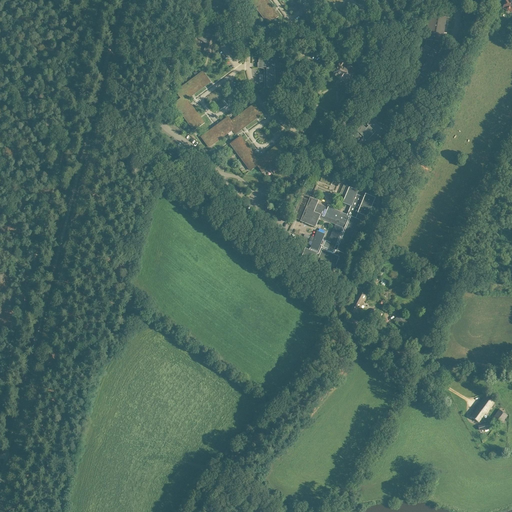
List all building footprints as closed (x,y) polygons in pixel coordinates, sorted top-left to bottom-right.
[(231,11),(232,1),(225,0),(207,0),(206,9),(218,11),(219,9),(231,11)] [(250,0),(251,0),(255,4),(254,5),(263,18),(264,17),(265,18),(264,19),(268,23),(278,16),(274,12),(273,11),(273,10),(265,0),(264,1),(263,0),(250,0)] [(346,8),(342,3),(342,4),(341,3),(341,2),(340,0),(324,0),(331,9),(332,9),(333,10),(332,11),(336,15),(346,8)] [(295,12),(300,9),(296,3),(291,7),(295,12)] [(425,39),(426,40),(425,45),(425,46),(412,69),(425,77),(425,76),(438,53),(439,53),(443,46),(443,42),(442,42),(447,16),(447,15),(439,14),(438,18),(429,16),(429,17),(425,39)] [(205,25),(203,31),(197,38),(206,44),(204,51),(209,53),(210,50),(217,30),(205,25)] [(363,54),(364,55),(366,53),(369,49),(357,41),(354,46),(355,46),(353,49),(355,50),(362,55),(363,54)] [(264,88),(273,88),(273,91),(280,91),(280,83),(277,83),(277,71),(280,71),(280,56),(258,57),(258,63),(260,63),(260,68),(264,68),(264,88)] [(349,69),(350,68),(346,66),(345,66),(344,65),(346,61),(340,57),(338,62),(340,63),(333,75),(339,78),(338,78),(339,80),(341,81),(342,81),(343,80),(348,83),(354,72),(349,69)] [(181,99),(174,104),(176,107),(177,106),(181,111),(180,112),(190,125),(190,124),(191,125),(191,126),(194,130),(204,123),(201,118),(200,119),(199,118),(200,117),(192,107),(191,108),(187,103),(188,102),(187,99),(189,98),(188,96),(193,93),(194,94),(204,86),(205,85),(206,85),(210,82),(202,72),(198,75),(199,76),(197,77),(197,76),(184,86),(185,87),(180,90),(179,89),(176,92),(181,99)] [(217,105),(220,110),(225,106),(222,101),(217,105)] [(201,137),(209,147),(213,144),(213,143),(214,142),(214,143),(227,133),(231,129),(232,130),(235,134),(241,130),(240,128),(245,125),(246,126),(256,118),(257,117),(262,114),(254,104),(250,107),(250,108),(249,109),(249,108),(236,118),(236,119),(232,122),(231,121),(228,117),(222,122),(223,123),(218,126),(217,125),(207,133),(206,134),(201,137)] [(368,126),(366,129),(358,122),(350,130),(351,131),(344,139),(360,154),(368,145),(367,145),(369,143),(372,146),(385,132),(372,120),(367,125),(368,126)] [(269,130),(273,135),(278,131),(274,126),(269,130)] [(248,167),(250,171),(257,165),(262,172),(265,170),(265,169),(269,165),(270,166),(283,157),(282,156),(284,155),(284,156),(289,153),(281,143),(277,146),(276,147),(275,147),(265,155),(266,156),(261,159),(260,158),(258,160),(256,157),(255,158),(251,154),(253,153),(245,142),(244,143),(243,141),(244,141),(241,136),(230,144),(234,148),(235,149),(235,150),(244,162),(245,162),(249,167),(248,167)] [(296,208),(294,213),(296,214),(296,216),(302,218),(301,221),(315,226),(319,217),(336,225),(335,225),(328,242),(323,240),(325,234),(317,231),(314,237),(311,236),(309,240),(312,242),(310,248),(309,250),(305,248),(302,256),(314,261),(316,257),(324,260),(324,263),(328,265),(330,262),(336,265),(335,266),(341,268),(346,255),(345,254),(347,248),(350,249),(352,245),(349,243),(354,231),(357,232),(359,228),(356,226),(358,220),(359,220),(356,218),(358,213),(367,217),(369,214),(372,215),(375,208),(372,207),(375,198),(365,194),(364,197),(357,194),(358,191),(349,187),(343,185),(340,194),(345,196),(342,203),(350,206),(347,215),(328,207),(324,217),(322,216),(325,207),(317,203),(317,201),(310,198),(309,200),(301,197),(297,206),(299,207),(298,209),(296,208)] [(357,313),(367,296),(360,293),(350,311),(354,314),(355,312),(357,313)] [(374,312),(371,310),(368,315),(377,321),(382,314),(375,310),(374,312)] [(494,403),(485,397),(477,408),(471,417),(478,422),(485,414),(486,414),(494,403)] [(507,416),(499,410),(493,418),(501,424),(507,416)]
